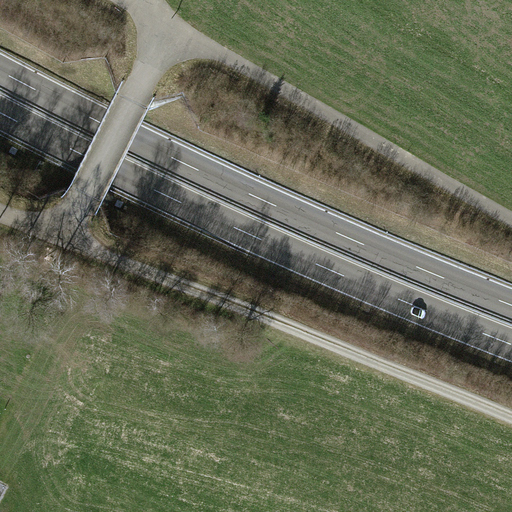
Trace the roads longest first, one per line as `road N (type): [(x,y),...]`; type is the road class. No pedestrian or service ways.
road 1 (track): [(153,0),(168,24),(62,238),(511,417)]
road 2 (trunk): [(511,305),(280,208),(0,71)]
road 3 (trunk): [(0,112),(269,243),(511,344)]
road 4 (track): [(123,0),(511,221)]
